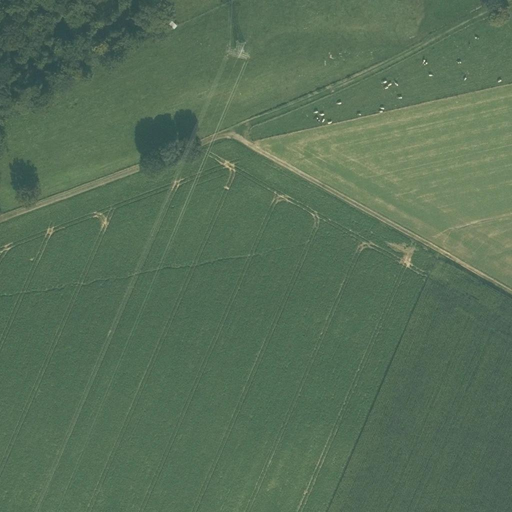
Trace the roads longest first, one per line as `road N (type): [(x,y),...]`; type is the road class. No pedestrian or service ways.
road 1 (track): [(221,131),(511,295)]
road 2 (track): [(504,0),(221,131)]
road 3 (track): [(0,216),(221,131)]
